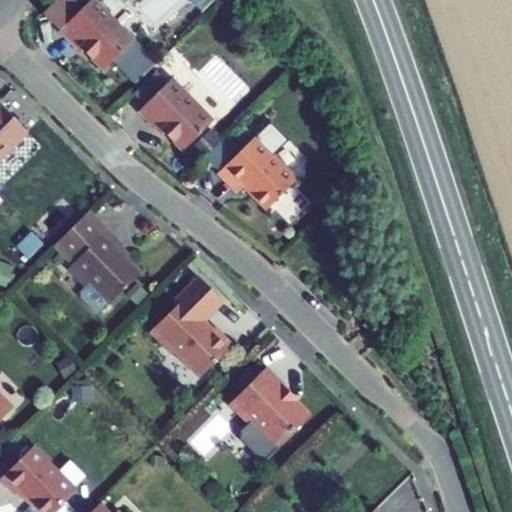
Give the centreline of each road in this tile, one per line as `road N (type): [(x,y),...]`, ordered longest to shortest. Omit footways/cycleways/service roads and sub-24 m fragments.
road 1 (residential): [(0,42),(118,164),(266,279),(428,441),(461,511)]
road 2 (tertiary): [(511,414),(373,0)]
